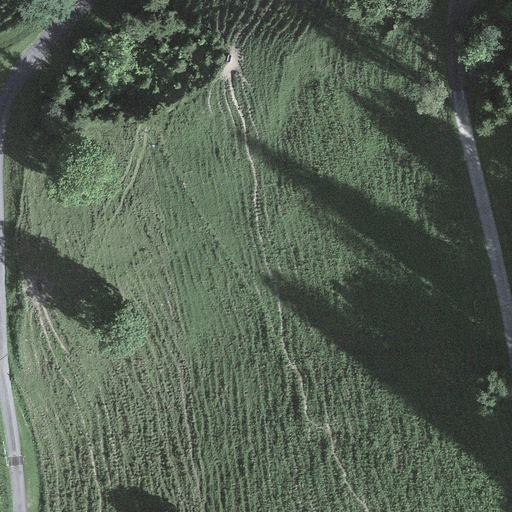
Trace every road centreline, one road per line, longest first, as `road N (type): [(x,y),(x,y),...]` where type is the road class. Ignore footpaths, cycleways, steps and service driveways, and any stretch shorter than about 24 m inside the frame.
road 1 (unclassified): [(460,0),(458,94),(511,342)]
road 2 (track): [(20,511),(0,315)]
road 3 (track): [(0,127),(23,69),(93,0)]
